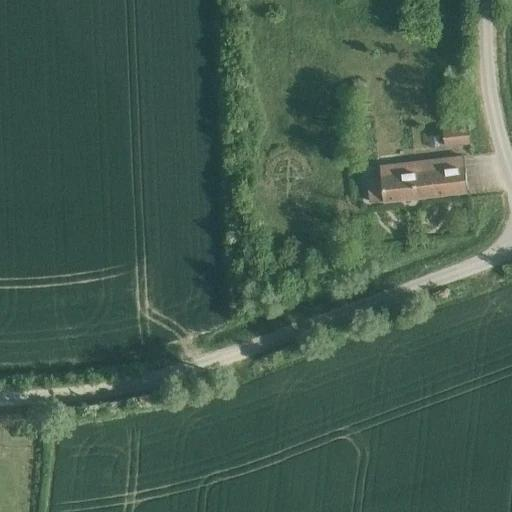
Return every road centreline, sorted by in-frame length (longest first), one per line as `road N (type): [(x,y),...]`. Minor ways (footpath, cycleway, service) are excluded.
road 1 (unclassified): [(0,402),(98,400),(156,383),(511,248)]
road 2 (unclassified): [(511,176),(493,124),(482,0)]
